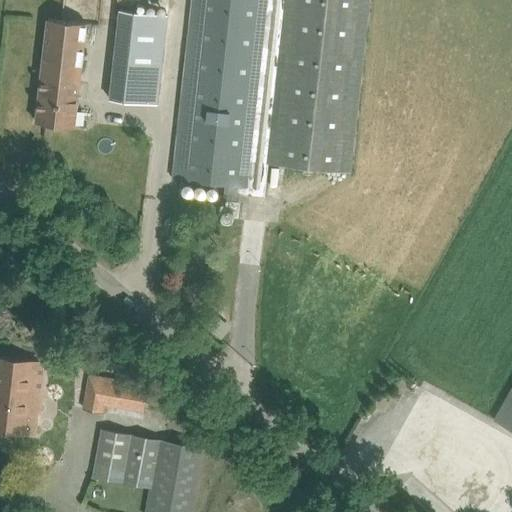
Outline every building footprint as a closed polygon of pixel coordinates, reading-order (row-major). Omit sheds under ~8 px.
[(225,184),(224,199),(235,200),(236,193),(265,196),(269,163),(350,172),(369,0),(193,0),(173,178),(225,184)] [(110,98),(157,104),(167,15),(119,10),(110,98)] [(36,122),(75,126),(87,23),(48,18),(36,122)] [(0,355),(0,430),(36,434),(37,419),(39,419),(46,361),(0,355)] [(83,410),(102,413),(107,378),(89,375),(83,410)] [(511,386),(494,419),(511,429),(511,386)] [(150,485),(159,437),(100,426),(92,475),(150,485)]
